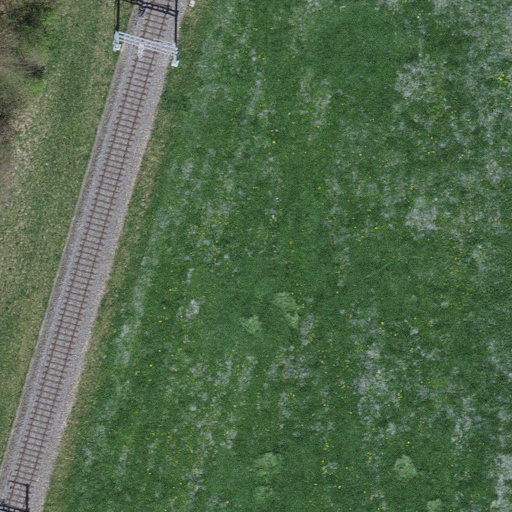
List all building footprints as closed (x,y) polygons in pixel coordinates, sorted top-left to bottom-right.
[(366,0),(299,7),(303,47),(370,41),(366,0)] [(309,89),(379,82),(375,45),(305,53),(309,89)] [(351,270),(420,266),(418,235),(349,240),(351,270)] [(361,318),(431,300),(422,264),(352,281),(361,318)] [(239,337),(308,330),(304,296),(235,303),(239,337)] [(376,466),(446,469),(447,439),(378,436),(376,466)] [(261,475),(325,474),(324,445),(261,446),(261,475)] [(381,511),(451,508),(450,471),(380,474),(381,511)] [(330,511),(330,477),(260,478),(260,511),(330,511)]
